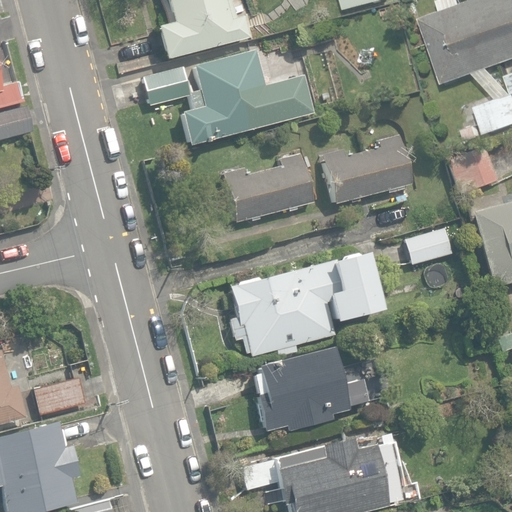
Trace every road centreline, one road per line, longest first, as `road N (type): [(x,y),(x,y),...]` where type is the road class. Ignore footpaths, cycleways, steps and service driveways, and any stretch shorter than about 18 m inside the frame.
road 1 (residential): [(118,246),(182,511)]
road 2 (residential): [(50,0),(118,246)]
road 3 (residential): [(0,273),(118,246)]
